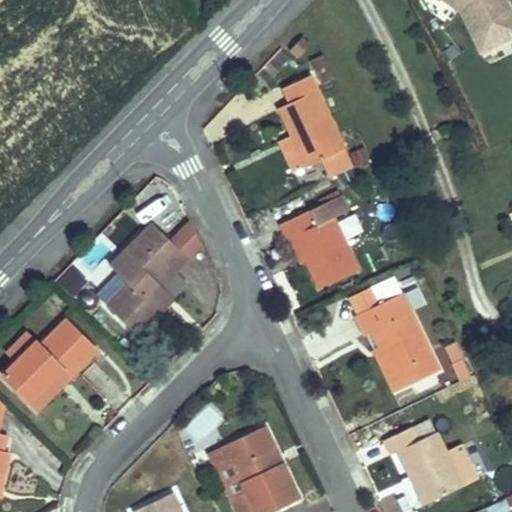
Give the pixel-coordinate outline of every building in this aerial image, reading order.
[(445,0),(461,11),(481,51),(511,35),(511,15),(504,0),(445,0)] [(290,50),(297,58),(310,45),(302,37),(290,50)] [(262,67),(272,77),(289,58),(280,49),(262,67)] [(311,60),(322,84),(333,78),(322,55),(311,60)] [(292,136),(306,166),(321,159),(329,176),(351,166),(343,149),(344,148),(310,75),(282,88),(289,103),(279,108),(292,136)] [(280,142),(294,172),(306,166),(292,136),(280,142)] [(350,153),(355,164),(369,157),(364,146),(350,153)] [(318,165),(295,174),(299,186),(322,178),(318,165)] [(318,200),(321,205),(341,195),(338,190),(318,200)] [(306,259),(320,287),(357,269),(333,218),(348,210),(341,195),(321,205),(281,224),(288,239),(289,238),(295,236),(306,259)] [(171,241),(188,258),(201,244),(191,221),(171,241)] [(107,307),(137,336),(168,304),(155,291),(161,286),(188,258),(171,241),(152,223),(110,266),(129,285),(107,307)] [(289,238),(301,262),(306,259),(295,236),(289,238)] [(58,282),(72,295),(85,281),(72,268),(58,282)] [(155,291),(168,304),(173,298),(161,286),(155,291)] [(351,295),(360,313),(377,305),(369,287),(351,295)] [(79,304),(83,308),(85,310),(89,310),(94,309),(96,306),(99,300),(99,297),(97,294),(94,291),(89,289),(85,290),(80,294),(78,300),(79,304)] [(373,331),(400,388),(438,370),(402,293),(377,305),(360,313),(356,315),(366,335),(373,331)] [(2,375),(30,403),(62,371),(69,378),(96,351),(64,320),(39,346),(35,342),(17,360),(2,375)] [(366,335),(393,391),(400,388),(373,331),(366,335)] [(8,351),(17,360),(35,342),(26,333),(8,351)] [(117,343),(126,352),(132,345),(124,337),(117,343)] [(445,347),(453,363),(462,359),(455,343),(445,347)] [(451,364),(459,381),(470,376),(462,359),(451,364)] [(30,403),(37,410),(69,378),(62,371),(30,403)] [(411,428),(417,441),(435,432),(429,420),(411,428)] [(259,428),(273,458),(268,460),(271,468),(282,463),(264,426),(259,428)] [(397,451),(423,505),(462,486),(446,453),(436,432),(435,432),(417,441),(411,428),(411,427),(384,440),(390,454),(397,451)] [(270,511),(298,499),(282,463),(271,468),(268,460),(273,458),(259,428),(224,445),(246,491),(230,498),(237,511),(270,511)] [(0,487),(9,453),(3,451),(7,436),(0,433),(0,487)] [(209,452),(230,498),(246,491),(224,445),(209,452)] [(446,453),(462,485),(477,477),(462,445),(446,453)] [(182,511),(173,492),(133,511),(182,511)] [(485,508),(487,511),(508,511),(510,511),(505,499),(485,508)]
